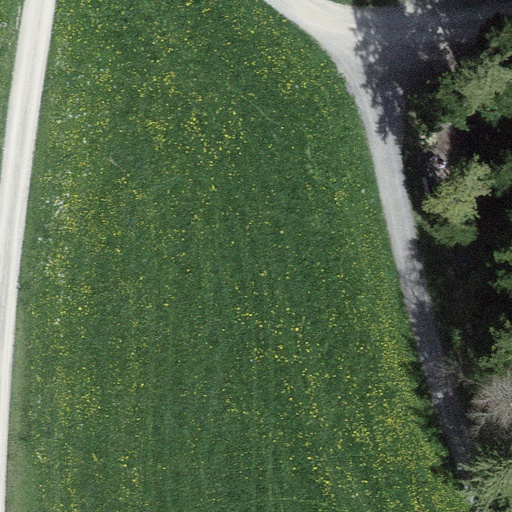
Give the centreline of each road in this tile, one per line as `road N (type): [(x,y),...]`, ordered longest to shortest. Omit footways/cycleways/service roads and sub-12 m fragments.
road 1 (track): [(511,488),(454,381),(364,93),(335,31)]
road 2 (track): [(0,294),(35,0)]
road 3 (track): [(511,9),(335,31)]
